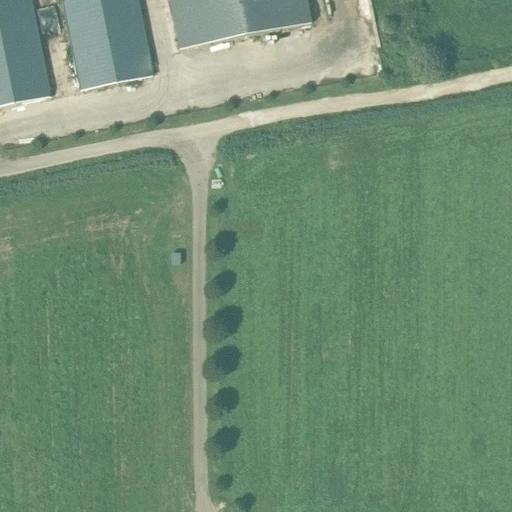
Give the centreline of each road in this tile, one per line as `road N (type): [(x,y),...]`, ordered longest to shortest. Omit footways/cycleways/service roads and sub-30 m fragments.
road 1 (track): [(511,63),(245,115)]
road 2 (unclassified): [(0,169),(245,115)]
